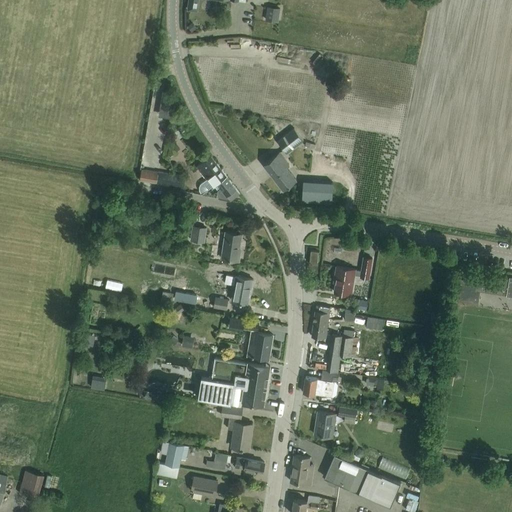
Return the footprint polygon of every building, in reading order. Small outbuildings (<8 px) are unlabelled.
[(188,0),(187,8),(190,9),(197,10),(198,0),(188,0)] [(278,21),(280,7),(266,6),(265,19),(278,21)] [(365,91),(355,88),(353,97),(363,99),(365,91)] [(294,127),(277,140),(286,152),(304,139),(294,127)] [(279,151),(263,163),(283,189),(296,179),(286,166),(289,164),(279,151)] [(214,185),(226,174),(211,155),(196,166),(206,179),(202,181),(200,184),(200,188),(202,194),(214,185)] [(156,182),(158,171),(142,169),(140,179),(156,182)] [(165,173),(158,171),(156,182),(183,187),(184,176),(165,173)] [(235,187),(226,174),(214,185),(218,190),(221,188),(230,200),(239,192),(235,187)] [(303,180),(302,200),(332,202),(333,182),(303,180)] [(193,227),(191,240),(204,242),(207,228),(193,227)] [(226,231),(224,241),(222,258),(237,260),(237,259),(239,259),(240,252),(238,251),(241,233),(226,231)] [(309,262),(317,263),(318,250),(311,249),(309,262)] [(369,279),(372,258),(363,256),(361,269),(355,268),(336,265),(335,274),(337,275),(334,291),(337,291),(337,292),(339,293),(339,292),(351,294),(355,274),(360,275),(359,277),(369,279)] [(242,302),(248,303),(250,294),(248,294),(250,287),(251,287),(253,278),(236,275),(236,276),(226,274),(224,282),(234,284),(231,300),(240,301),(239,302),(242,303),(242,302)] [(477,280),(476,290),(480,291),(501,294),(504,294),(506,285),(507,277),(496,275),(495,281),(478,278),(477,280)] [(457,277),(454,299),(456,299),(478,303),(480,291),(476,290),(477,280),(457,277)] [(227,298),(215,296),(213,306),(225,308),(227,298)] [(314,318),(329,321),(331,306),(316,304),(315,309),(314,318)] [(346,307),(344,318),(353,319),(355,309),(346,307)] [(258,321),(253,320),(230,316),(228,325),(241,327),(251,329),(246,354),(269,358),(268,357),(270,346),(271,346),(273,334),(257,331),(258,321)] [(383,317),(368,316),(367,316),(366,327),(382,329),(383,317)] [(311,335),(326,337),(329,321),(314,318),(311,335)] [(326,369),(338,370),(341,354),(351,356),(351,354),(356,355),(358,336),(354,336),(354,330),(344,328),(343,334),(332,332),(326,369)] [(193,347),(194,336),(183,334),(181,345),(193,347)] [(215,357),(212,376),(234,380),(234,384),(244,385),(242,400),(254,402),(264,403),(265,397),(265,398),(267,388),(266,388),(267,384),(268,384),(269,374),(268,374),(269,372),(269,366),(270,365),(268,365),(264,364),(256,363),(248,362),(215,357)] [(303,391),(330,395),(332,396),(336,393),(337,384),(335,381),(332,380),(332,379),(333,375),(339,376),(339,371),(338,370),(326,369),(322,368),(321,378),(305,376),(303,391)] [(200,379),(198,396),(212,399),(212,400),(221,401),(231,403),(234,384),(234,380),(212,376),(201,375),(200,379)] [(92,377),(91,386),(104,389),(106,380),(92,377)] [(142,392),(142,394),(143,395),(143,396),(144,396),(145,396),(145,397),(154,398),(154,397),(155,398),(157,399),(159,399),(160,398),(162,397),(163,396),(163,394),(163,392),(163,390),(162,389),(160,388),(159,387),(157,387),(155,387),(154,388),(152,390),(152,391),(147,391),(146,390),(145,390),(144,390),(143,391),(142,392)] [(239,417),(241,417),(242,406),(223,403),(221,414),(229,415),(228,427),(234,428),(232,446),(241,447),(248,449),(250,438),(249,438),(249,433),(251,433),(252,423),(238,421),(239,417)] [(339,406),(337,414),(340,414),(345,415),(356,417),(357,409),(342,406),(339,406)] [(333,436),(337,413),(318,410),(316,420),(318,420),(318,422),(319,422),(319,425),(317,425),(316,433),(314,433),(333,436)] [(180,464),(181,458),(186,459),(189,445),(170,441),(163,440),(161,452),(167,453),(166,461),(180,464)] [(310,456),(294,454),(290,480),(311,483),(314,464),(308,464),(310,456)] [(336,481),(359,491),(390,505),(400,481),(382,474),(382,475),(369,469),(335,454),(325,476),(329,478),(328,482),(335,485),(336,481)] [(246,458),(236,456),(235,466),(245,468),(263,472),(264,461),(246,458)] [(43,473),(25,469),(19,492),(37,496),(43,473)] [(194,475),(191,490),(194,490),(193,497),(201,499),(202,492),(215,494),(218,480),(194,475)] [(310,506),(310,507),(318,508),(320,496),(308,494),(308,500),(304,499),(294,498),(291,511),(305,511),(306,505),(310,506)] [(220,502),(218,510),(222,511),(221,511),(241,511),(242,506),(233,504),(229,503),(229,504),(220,502)]
